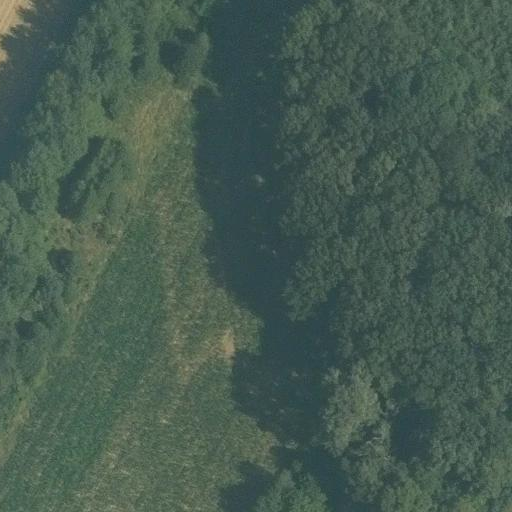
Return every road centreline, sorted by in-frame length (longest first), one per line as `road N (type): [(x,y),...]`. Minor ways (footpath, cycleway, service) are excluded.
road 1 (track): [(393,511),(353,428),(315,291),(298,161),(319,0)]
road 2 (track): [(0,159),(87,0)]
